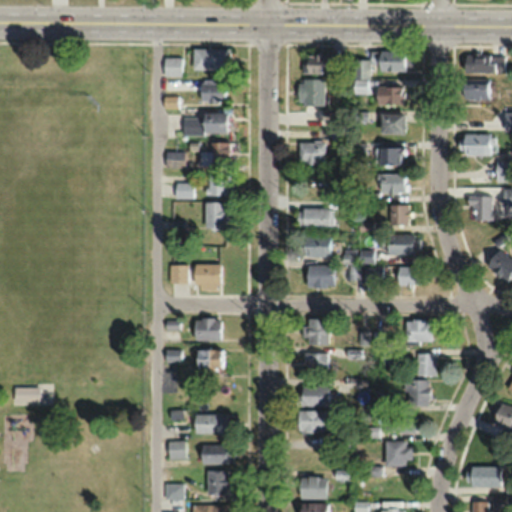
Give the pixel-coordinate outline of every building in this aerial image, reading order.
[(228,68),(228,46),(192,46),(192,68),(228,68)] [(404,50),(369,50),(369,63),(377,63),(377,70),(404,70),(404,50)] [(505,71),(505,54),(464,54),(464,71),(505,71)] [(303,72),(341,72),(341,55),(303,55),(303,72)] [(181,75),(181,56),(162,56),(162,75),(181,75)] [(324,103),(324,78),(298,78),(298,103),(324,103)] [(199,100),(226,100),(226,79),(199,79),(199,100)] [(458,98),(489,98),(489,79),(458,79),(458,98)] [(403,85),(377,85),(377,101),(403,101),(403,85)] [(228,132),(227,110),(182,111),(183,133),(228,132)] [(404,111),(380,111),(380,132),(404,132),(404,111)] [(332,139),(345,139),(345,126),(332,126),(332,139)] [(457,153),(489,153),(489,131),(457,131),(457,153)] [(228,167),(228,140),(209,140),(209,150),(200,150),(200,167),(228,167)] [(298,163),(324,163),(324,140),(298,140),(298,163)] [(403,145),(376,145),(376,164),(403,164),(403,145)] [(184,167),(184,150),(166,150),(166,167),(184,167)] [(495,181),(511,180),(511,159),(495,159),(495,181)] [(377,172),(377,191),(405,191),(405,172),(377,172)] [(227,194),(227,174),(207,174),(207,194),(227,194)] [(195,182),(175,182),(175,197),(195,197),(195,182)] [(492,220),(492,194),(470,194),(470,220),(492,220)] [(204,229),(225,229),(225,201),(204,201),(204,229)] [(407,223),(407,204),(388,204),(388,223),(407,223)] [(332,228),(332,207),(297,207),(297,228),(332,228)] [(413,253),(413,233),(386,233),(386,253),(413,253)] [(330,235),(298,235),(298,255),(330,255),(330,235)] [(505,282),(511,274),(511,259),(500,248),(485,262),(505,282)] [(372,261),(372,251),(360,251),(360,261),(372,261)] [(349,262),(349,278),(358,278),(358,253),(343,253),(343,262),(349,262)] [(220,263),(193,263),(193,289),(220,289),(220,263)] [(188,264),(169,264),(169,282),(188,282),(188,264)] [(306,264),(306,286),(333,286),(333,264),(306,264)] [(382,284),(382,266),(363,266),(363,284),(382,284)] [(397,266),(397,285),(421,285),(421,266),(397,266)] [(220,338),(220,317),(193,317),(193,338),(220,338)] [(328,343),(328,317),(303,317),(303,343),(328,343)] [(431,318),(405,318),(405,341),(431,341),(431,318)] [(222,370),(222,348),(195,348),(195,370),(222,370)] [(400,348),(383,348),(383,363),(400,363),(400,348)] [(328,372),(328,352),(303,352),(303,372),(328,372)] [(435,375),(435,352),(415,352),(415,375),(435,375)] [(429,379),(404,379),(404,404),(429,404),(429,379)] [(12,403),(39,403),(39,385),(12,385),(12,403)] [(328,385),(298,385),(298,405),(328,405),(328,385)] [(511,405),(500,400),(489,420),(511,431),(511,405)] [(297,431),(324,431),(324,409),(297,409),(297,431)] [(226,412),(193,412),(193,432),(226,432),(226,412)] [(384,431),(415,431),(415,415),(384,415),(384,431)] [(168,440),(168,457),(185,457),(185,440),(168,440)] [(411,463),(411,441),(384,441),(384,463),(411,463)] [(200,462),(231,462),(231,444),(200,444),(200,462)] [(368,466),(368,476),(382,476),(382,466),(368,466)] [(500,486),(500,466),(465,466),(465,486),(500,486)] [(231,491),(231,469),(207,469),(207,491),(231,491)] [(334,478),(348,478),(348,469),(334,469),(334,478)] [(298,475),(298,497),(325,497),(325,475),(298,475)] [(183,484),(166,483),(166,497),(182,497),(183,484)] [(354,511),(366,511),(366,501),(355,500),(354,511)]
